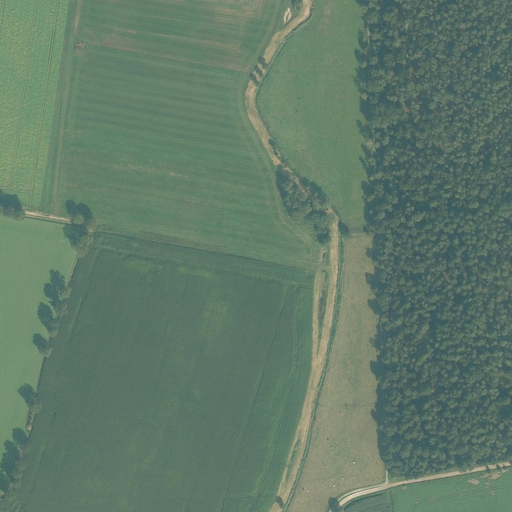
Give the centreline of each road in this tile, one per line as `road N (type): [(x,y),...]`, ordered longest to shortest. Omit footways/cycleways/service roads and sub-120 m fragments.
road 1 (track): [(511,463),(383,487),(335,511)]
road 2 (track): [(511,205),(376,219)]
